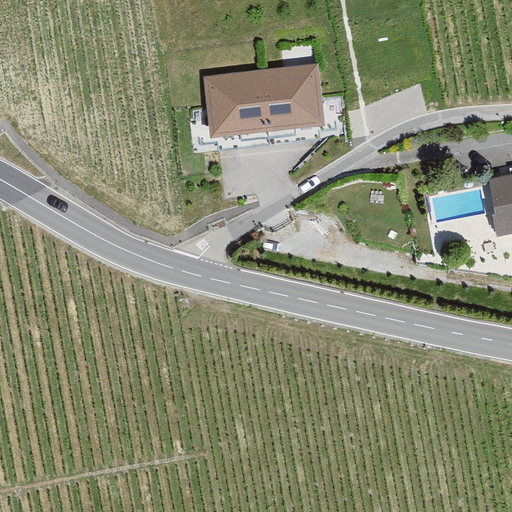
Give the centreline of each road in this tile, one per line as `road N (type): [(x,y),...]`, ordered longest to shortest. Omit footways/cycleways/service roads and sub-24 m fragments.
road 1 (residential): [(511,109),(410,126),(209,243),(191,273)]
road 2 (tertiary): [(191,273),(511,344)]
road 3 (tertiary): [(0,180),(114,244),(191,273)]
